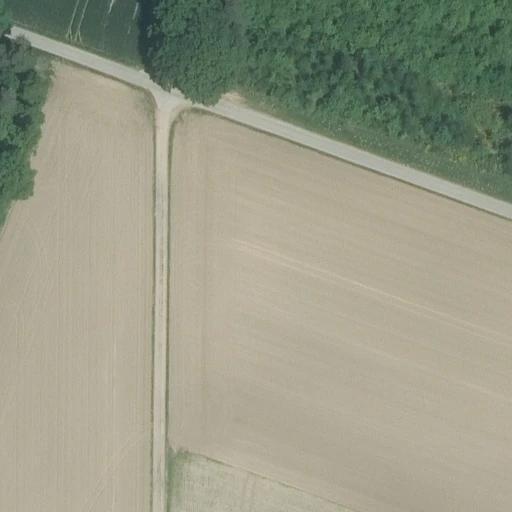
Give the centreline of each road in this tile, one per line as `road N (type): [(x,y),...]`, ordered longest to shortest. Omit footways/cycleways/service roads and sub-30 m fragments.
road 1 (unclassified): [(0,30),(511,213)]
road 2 (track): [(176,0),(163,54),(158,511)]
